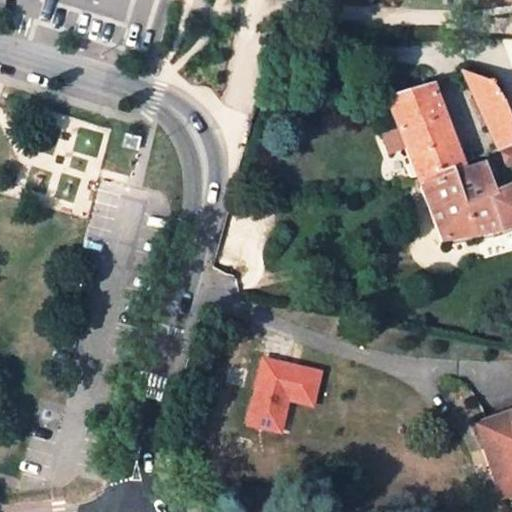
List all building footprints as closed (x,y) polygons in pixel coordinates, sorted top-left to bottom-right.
[(463,75),(501,156),(511,152),(511,125),(508,114),(496,89),(463,75)] [(418,181),(420,185),(463,170),(462,168),(433,90),(431,91),(431,92),(391,103),(388,104),(401,134),(384,140),(392,158),(407,153),(414,170),(408,172),(412,183),(418,181)] [(511,152),(501,156),(501,157),(509,156),(511,169),(511,152)] [(463,170),(420,185),(442,246),(490,238),(511,231),(511,190),(501,194),(494,177),(489,179),(485,168),(465,176),(463,170)] [(266,360),(254,413),(286,420),(291,399),(316,404),(322,372),(266,360)] [(286,420),(254,413),(251,428),(283,435),(286,420)] [(494,449),(510,497),(511,496),(511,416),(478,427),(486,452),(494,449)] [(494,449),(486,452),(501,499),(510,497),(494,449)]
